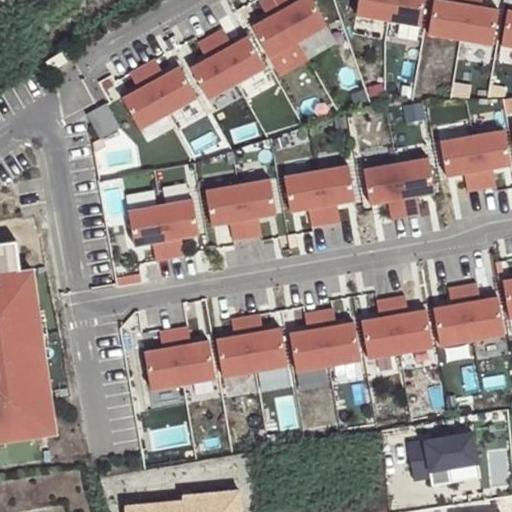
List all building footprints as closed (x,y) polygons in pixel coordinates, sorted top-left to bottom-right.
[(268,55),(297,39),(275,0),(259,0),(267,15),(251,24),(268,55)] [(292,0),(275,0),(297,39),(326,24),(313,0),(295,0),(293,1),(292,0)] [(387,20),(390,0),(357,0),(355,14),(387,20)] [(390,0),(387,20),(420,25),(424,0),(390,0)] [(459,38),(466,0),(451,0),(451,1),(444,0),(432,0),(427,33),(459,38)] [(480,0),(466,0),(459,38),(492,44),(498,10),(480,6),(480,0)] [(500,44),(511,46),(511,10),(506,9),(500,44)] [(222,26),(210,33),(235,80),(264,65),(247,34),(231,42),(222,26)] [(235,80),(210,33),(197,40),(205,56),(190,65),(206,96),(235,80)] [(62,52),(45,62),(50,72),(67,62),(62,52)] [(163,72),(154,56),(141,63),(167,110),(196,95),(179,64),(163,72)] [(167,110),(141,63),(129,70),(131,74),(137,86),(121,95),(138,126),(167,110)] [(99,111),(88,117),(101,141),(119,131),(107,107),(99,111)] [(470,135),(479,188),(494,186),(491,167),(509,164),(503,130),(470,135)] [(479,188),(470,135),(438,141),(444,175),(462,172),(465,191),(479,188)] [(427,157),(394,162),(403,215),(418,213),(415,195),(433,192),(430,177),(427,157)] [(403,215),(394,162),(362,168),(368,202),(386,199),(389,218),(403,215)] [(347,164),(315,169),(324,222),(338,220),(335,202),(353,199),(347,164)] [(324,222),(315,169),(282,175),(288,210),(306,207),(309,225),(324,222)] [(268,177),(236,183),(245,236),(260,233),(256,215),(274,212),(268,177)] [(245,236),(236,183),(204,188),(210,223),(228,220),(231,238),(245,236)] [(195,203),(162,208),(171,261),(186,259),(184,251),(183,241),(200,238),(195,203)] [(162,208),(130,214),(136,249),(154,246),(157,264),(171,261),(162,208)] [(19,268),(15,238),(0,240),(0,434),(2,435),(2,438),(46,432),(41,398),(49,397),(43,354),(40,355),(33,310),(36,309),(30,266),(19,268)] [(511,278),(501,280),(508,318),(511,316),(511,278)] [(476,282),(461,285),(471,339),(503,333),(497,295),(479,299),(476,282)] [(447,287),(450,304),(432,307),(439,344),(471,339),(461,285),(447,287)] [(404,294),(389,297),(399,351),(431,345),(425,308),(407,311),(404,294)] [(399,351),(389,297),(375,299),(378,316),(360,319),(367,357),(399,351)] [(332,306),(317,309),(327,363),(359,357),(353,320),(335,323),(332,306)] [(327,363),(317,309),(303,311),(306,328),(288,331),(295,369),(327,363)] [(258,312),(244,314),(254,368),(286,363),(279,325),(261,328),(258,312)] [(254,368),(244,314),(230,317),(233,334),(215,337),(221,374),(254,368)] [(186,324),(172,326),(182,381),(214,375),(207,337),(189,341),(186,324)] [(182,381),(172,326),(158,329),(161,346),(143,349),(149,386),(182,381)] [(476,436),(409,443),(413,480),(430,478),(431,483),(450,481),(449,470),(479,467),(476,436)] [(245,511),(244,491),(216,493),(216,511),(245,511)] [(187,499),(188,511),(216,511),(216,493),(187,495),(187,499)] [(159,501),(159,511),(188,511),(187,499),(159,501)] [(130,503),(130,511),(159,511),(159,501),(130,503)]
